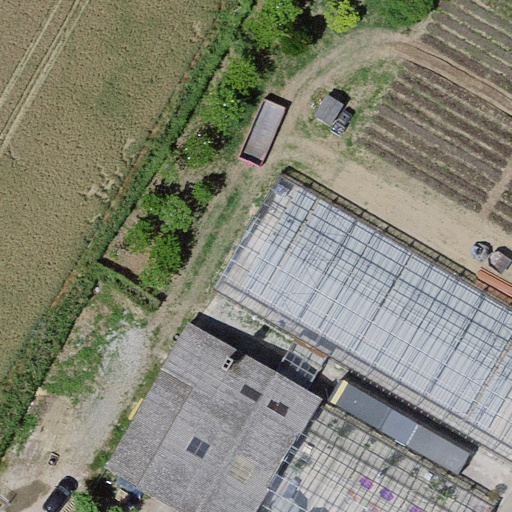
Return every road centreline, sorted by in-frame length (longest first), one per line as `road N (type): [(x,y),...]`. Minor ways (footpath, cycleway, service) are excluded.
road 1 (track): [(22,511),(259,148),(322,65),(415,48),(511,102)]
road 2 (track): [(273,130),(511,260)]
